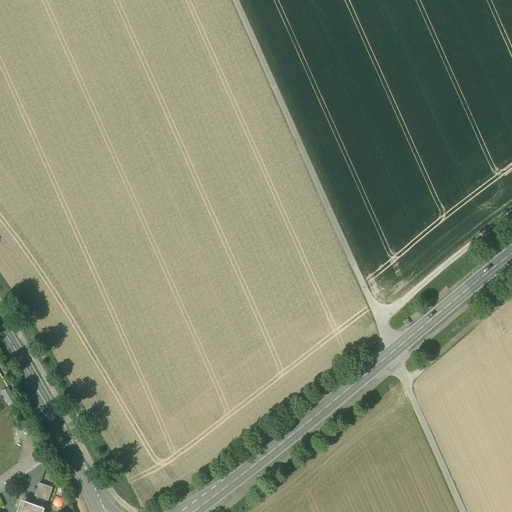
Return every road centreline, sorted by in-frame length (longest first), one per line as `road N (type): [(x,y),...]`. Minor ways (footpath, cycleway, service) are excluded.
road 1 (track): [(462,511),(235,0)]
road 2 (secondary): [(511,252),(193,511)]
road 3 (tertiary): [(0,327),(83,479)]
road 4 (track): [(378,318),(511,211)]
road 5 (track): [(406,387),(511,296)]
